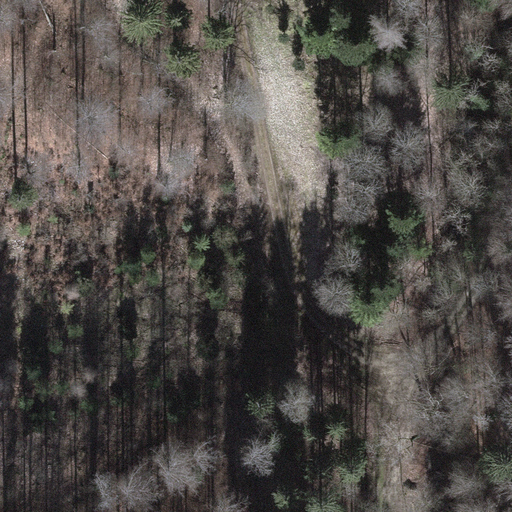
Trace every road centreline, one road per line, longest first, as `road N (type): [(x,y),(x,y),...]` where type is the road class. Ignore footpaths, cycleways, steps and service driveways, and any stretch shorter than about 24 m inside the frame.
road 1 (track): [(397,378),(298,300),(237,0)]
road 2 (track): [(511,186),(473,297),(397,378),(376,488),(379,511)]
road 3 (track): [(298,300),(204,109),(105,0)]
road 4 (track): [(358,348),(264,357),(239,385),(233,511)]
